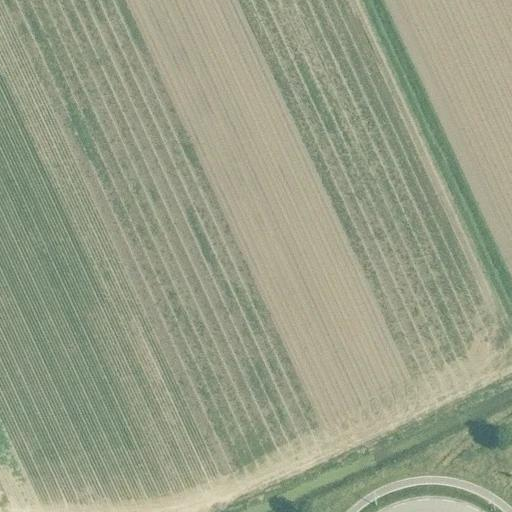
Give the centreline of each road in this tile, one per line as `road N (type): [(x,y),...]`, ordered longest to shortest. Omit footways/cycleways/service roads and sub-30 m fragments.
road 1 (primary): [(268,0),(313,106),(386,352)]
road 2 (primary): [(432,507),(410,402),(386,352)]
road 3 (primary): [(386,352),(384,405),(401,511)]
